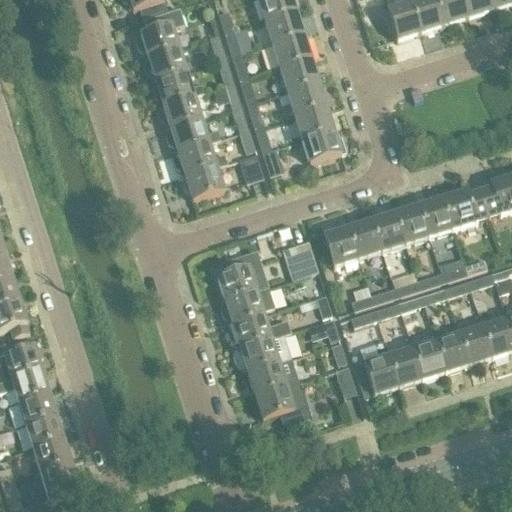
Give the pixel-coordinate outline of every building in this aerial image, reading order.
[(163,7),(160,0),(120,0),(122,6),(127,9),(129,8),(132,17),(139,15),(142,27),(166,19),(162,8),(163,7)] [(264,27),(296,17),(290,0),(267,0),(257,3),(256,4),(264,27)] [(420,39),(444,32),(434,0),(410,8),(420,39)] [(444,32),(467,24),(459,0),(434,0),(444,32)] [(459,0),(467,24),(491,16),(485,0),(459,0)] [(485,0),(491,16),(511,9),(511,2),(511,0),(485,0)] [(396,47),(420,39),(410,8),(386,15),(396,47)] [(137,41),(134,46),(137,55),(142,57),(144,56),(146,63),(147,65),(178,55),(172,34),(184,30),(179,14),(166,19),(142,27),(146,38),(139,41),(137,41)] [(225,18),(218,20),(224,40),(234,37),(227,17),(225,18)] [(271,51),(303,41),(296,17),(264,27),(271,51)] [(232,63),(241,61),(234,37),(224,40),(232,63)] [(217,70),(227,67),(219,41),(209,44),(217,70)] [(279,75),(311,65),(303,41),(271,51),(279,75)] [(155,89),(186,79),(178,55),(147,65),(146,63),(144,64),(142,69),(145,78),(149,80),(151,79),(154,87),(155,89)] [(239,87),(249,84),(241,61),(232,63),(239,87)] [(286,99),(318,89),(311,65),(279,75),(286,99)] [(224,93),(234,90),(227,67),(217,70),(224,93)] [(201,90),(190,93),(186,79),(155,89),(154,87),(152,88),(149,93),(153,102),(158,105),(159,104),(162,112),(193,103),(193,102),(204,98),(201,90)] [(247,111),(256,108),(249,84),(239,87),(247,111)] [(294,123),(326,113),(318,89),(286,99),(294,123)] [(232,117),(242,114),(234,90),(224,93),(232,117)] [(169,136),(201,127),(193,103),(162,112),(159,113),(157,117),(160,126),(164,128),(167,128),(169,135),(169,136)] [(254,135),(264,132),(256,108),(247,111),(254,135)] [(301,147),(333,137),(326,113),(294,123),(301,147)] [(239,140),(249,137),(242,114),(232,117),(239,140)] [(166,136),(164,140),(167,149),(172,152),(174,151),(177,159),(177,160),(208,150),(220,146),(217,136),(205,140),(201,127),(169,136),(169,135),(166,136)] [(271,155),(264,132),(254,135),(262,158),(271,155)] [(245,159),(255,156),(249,137),(239,140),(245,159)] [(340,142),(335,144),(333,137),(301,147),(309,170),(341,160),(340,160),(345,158),(340,142)] [(224,160),(213,164),(208,150),(177,160),(177,159),(174,160),(172,164),(175,174),(179,176),(182,175),(184,184),(216,173),(227,170),(224,160)] [(271,155),(262,158),(269,183),(283,178),(275,154),(271,155)] [(246,190),(264,184),(256,160),(238,165),(246,190)] [(185,184),(182,189),(184,196),(189,199),(192,208),(223,198),(216,173),(184,184),(185,184)] [(491,192),(479,196),(489,225),(500,221),(501,222),(511,218),(511,181),(490,188),(491,192)] [(467,196),(443,204),(453,238),(478,230),(477,228),(489,225),(479,196),(468,200),(467,196)] [(430,245),(453,238),(443,204),(419,211),(430,245)] [(419,211),(395,218),(406,253),(430,245),(419,211)] [(395,218),(371,226),(382,260),(406,253),(395,218)] [(371,226),(347,234),(358,268),(382,260),(371,226)] [(347,234),(323,241),(333,272),(334,275),(345,272),(358,268),(347,234)] [(305,282),(316,279),(307,248),(295,252),(305,282)] [(290,287),(305,282),(295,252),(281,256),(290,287)] [(222,280),(216,282),(217,283),(224,307),(268,294),(260,269),(256,257),(218,269),(222,280)] [(0,262),(0,287),(12,284),(12,283),(12,279),(9,272),(7,269),(5,261),(0,262)] [(468,281),(487,275),(484,265),(465,271),(468,281)] [(448,287),(468,281),(465,271),(445,277),(448,287)] [(494,289),(511,283),(511,278),(510,273),(490,279),(494,289)] [(474,295),(494,289),(490,279),(471,285),(474,295)] [(420,296),(440,290),(437,280),(417,286),(420,296)] [(12,284),(0,287),(0,312),(19,306),(18,303),(19,302),(17,295),(16,295),(12,284)] [(401,302),(420,296),(417,286),(398,292),(401,302)] [(447,304),(467,298),(463,288),(444,294),(447,304)] [(355,306),(350,307),(353,317),(372,311),(369,301),(370,301),(368,295),(367,292),(352,297),(353,300),(355,306)] [(262,317),(275,313),(268,293),(268,294),(224,307),(222,307),(219,312),(222,320),(227,323),(229,322),(231,330),(232,331),(263,321),(262,317)] [(427,310),(447,304),(444,294),(424,300),(427,310)] [(372,311),(393,304),(390,295),(370,301),(369,301),(372,311)] [(322,324),(331,321),(325,301),(316,304),(322,324)] [(400,319),(420,312),(417,303),(397,309),(400,319)] [(0,338),(9,335),(12,344),(28,339),(25,330),(27,330),(26,329),(26,325),(24,318),(22,315),(19,306),(0,312),(0,338)] [(381,325),(400,319),(397,309),(378,315),(381,325)] [(353,333),(373,327),(370,318),(350,324),(353,333)] [(280,332),(267,335),(263,321),(232,331),(231,330),(229,331),(226,336),(229,346),(233,347),(237,346),(239,355),(290,339),(287,329),(280,332)] [(492,366),(511,359),(511,346),(505,324),(482,332),(492,366)] [(329,348),(339,345),(333,325),(323,328),(329,348)] [(469,373),(492,366),(482,332),(458,339),(469,373)] [(445,381),(469,373),(458,339),(435,347),(445,381)] [(237,356),(235,360),(237,369),(242,372),(244,371),(247,379),(291,365),(283,341),(239,355),(237,356)] [(374,350),(358,355),(374,404),(398,396),(387,362),(382,347),(382,346),(374,348),(374,350)] [(422,388),(445,381),(435,347),(411,354),(422,388)] [(14,349),(0,353),(0,375),(4,387),(9,385),(10,385),(41,376),(40,375),(41,372),(39,365),(36,361),(33,352),(16,357),(14,349)] [(337,372),(346,369),(340,349),(330,352),(337,372)] [(398,396),(422,388),(411,354),(387,362),(398,396)] [(291,365),(247,379),(255,403),(298,389),(291,365)] [(343,404),(356,400),(347,372),(335,376),(343,404)] [(17,408),(48,399),(48,398),(48,395),(46,388),(44,385),(41,376),(10,385),(9,385),(4,387),(0,387),(0,398),(12,395),(17,408)] [(298,389),(255,403),(262,426),(279,421),(282,433),(311,424),(300,388),(298,389)] [(48,399),(17,408),(24,432),(55,422),(55,421),(55,417),(53,410),(51,408),(48,399)] [(55,422),(24,432),(31,455),(62,445),(62,444),(62,440),(60,433),(58,431),(55,422)] [(62,445),(31,455),(38,477),(69,468),(69,467),(69,463),(67,456),(65,453),(62,445)] [(69,468),(38,477),(46,501),(47,501),(49,506),(66,500),(65,495),(77,491),(76,490),(76,486),(74,479),(72,477),(69,468)] [(9,473),(0,476),(0,484),(1,489),(13,485),(9,473)] [(13,485),(1,489),(8,511),(9,511),(20,509),(13,485)]
